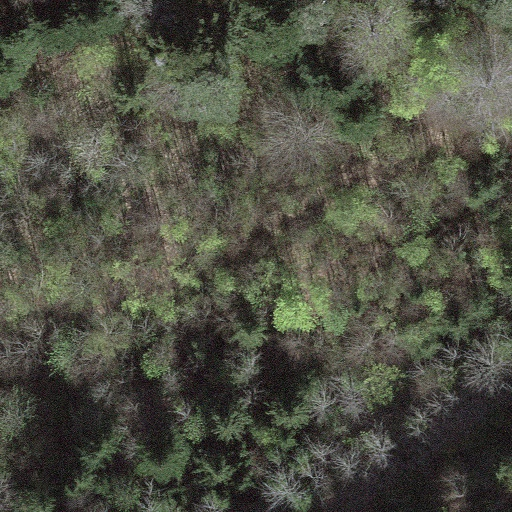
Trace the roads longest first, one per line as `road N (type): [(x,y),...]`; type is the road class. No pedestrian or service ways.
road 1 (track): [(0,305),(511,130)]
road 2 (track): [(326,511),(511,376)]
